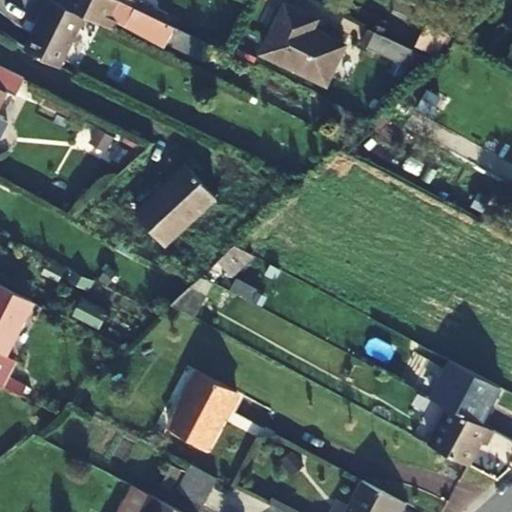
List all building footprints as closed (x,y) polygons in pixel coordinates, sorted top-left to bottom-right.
[(60,4),(51,0),(50,0),(26,50),(62,68),(87,17),(60,4)] [(87,17),(113,30),(118,22),(193,56),(195,51),(206,57),(212,44),(141,11),(118,0),(61,0),(60,4),(87,17)] [(118,0),(141,11),(146,0),(118,0)] [(325,24),(295,9),(273,56),(337,86),(354,49),(321,33),(325,24)] [(417,70),(424,55),(379,33),(371,48),(417,70)] [(17,98),(26,79),(0,66),(0,104),(6,93),(17,98)] [(161,194),(187,168),(182,162),(156,188),(158,190),(161,194)] [(212,194),(187,168),(161,194),(158,190),(133,214),(162,243),(212,194)] [(229,253),(244,260),(253,252),(237,243),(227,252),(229,253)] [(230,272),(244,260),(229,253),(227,252),(218,259),(230,272)] [(6,355),(34,302),(0,284),(0,387),(14,360),(6,355)] [(453,360),(502,383),(503,381),(454,356),(453,360)] [(451,402),(485,418),(502,383),(453,360),(435,394),(451,402)] [(177,408),(215,427),(236,386),(198,367),(177,408)] [(431,439),(473,460),(486,436),(490,438),(498,424),(485,418),(451,402),(431,439)] [(206,444),(215,427),(177,408),(168,424),(206,444)] [(182,475),(209,489),(215,476),(189,462),(182,475)] [(209,489),(182,475),(176,488),(202,502),(209,489)] [(353,511),(408,511),(414,502),(370,480),(353,511)] [(185,511),(149,493),(139,511),(185,511)]
